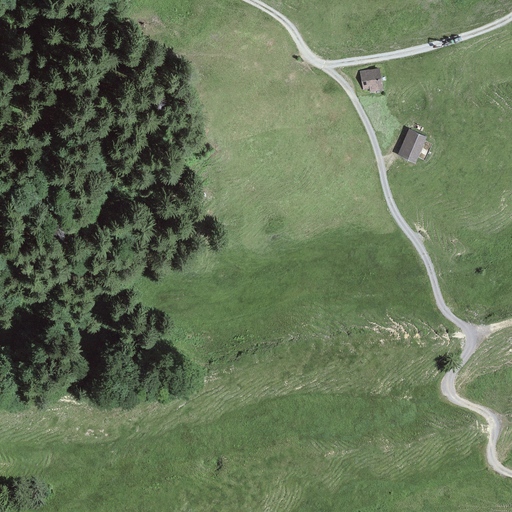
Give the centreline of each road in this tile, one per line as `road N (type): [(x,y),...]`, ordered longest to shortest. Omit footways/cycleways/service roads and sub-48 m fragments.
road 1 (track): [(322,65),(345,83),(371,131),(394,213),(423,255),(440,302),(474,335),(447,389),(492,419),(491,462),(511,469)]
road 2 (track): [(511,13),(428,47),(322,65)]
